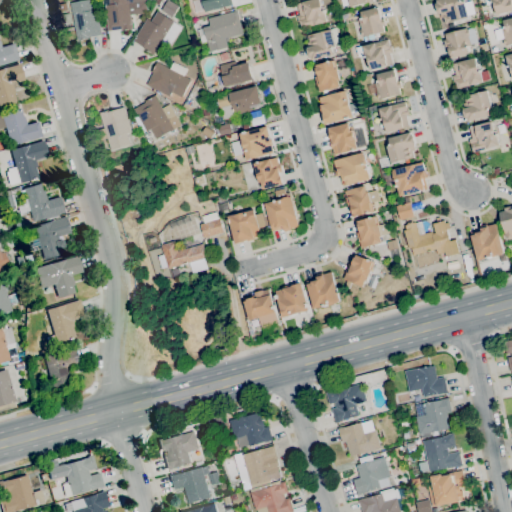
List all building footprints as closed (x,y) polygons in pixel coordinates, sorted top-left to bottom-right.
[(70,3),(84,0),(89,0),(92,12),(96,11),(100,35),(87,37),(88,38),(77,40),(70,3)] [(120,31),(120,29),(107,31),(103,0),(146,0),(148,13),(130,15),(132,30),(128,30),(128,28),(125,29),(125,31),(120,31)] [(172,17),(161,11),(167,0),(177,6),(172,17)] [(205,12),(204,10),(195,12),(191,0),(231,0),(233,5),(205,12)] [(301,28),(299,21),(298,22),(296,16),(299,15),(296,4),(312,0),(320,0),(327,23),(315,26),(315,25),(301,28)] [(348,0),(350,8),(371,1),(370,0),(348,0)] [(448,26),(448,23),(445,24),(443,17),(440,18),(439,14),(437,14),(435,4),(437,3),(436,0),(459,0),(460,1),(463,0),(464,3),(471,1),(474,14),(467,16),(468,18),(453,21),(454,25),(448,26)] [(511,10),(497,15),(494,6),(492,6),(492,4),(486,6),(484,0),(511,0),(511,10)] [(60,11),(59,4),(66,2),(67,10),(60,11)] [(363,37),(362,36),(361,36),(359,29),(361,29),(358,20),(362,19),(360,12),(377,7),(378,10),(379,10),(381,18),(380,18),(380,19),(383,18),(385,25),(383,26),(384,32),(363,37)] [(209,52),(207,42),(201,44),(197,31),(203,29),(203,28),(209,26),(207,19),(219,15),(219,12),(229,9),(230,13),(237,11),(243,34),(228,38),(229,41),(226,42),(228,47),(209,52)] [(153,55),(143,50),(144,48),(133,41),(146,19),(151,22),(157,12),(173,21),(172,22),(181,27),(169,47),(160,42),(153,55)] [(511,44),(505,46),(505,44),(504,45),(502,39),(496,41),(494,30),(505,27),(503,20),(511,17),(511,44)] [(311,61),(310,57),(309,58),(309,56),(308,56),(306,49),(307,49),(306,47),(308,47),(307,43),(309,42),(308,35),(330,29),(330,28),(336,27),(340,43),(335,44),(335,46),(331,47),(333,55),(311,61)] [(451,58),(450,55),(449,55),(447,49),(448,48),(448,46),(445,47),(443,40),(446,40),(445,34),(466,28),(466,30),(467,29),(469,35),(475,34),(477,43),(470,45),(471,47),(467,48),(468,54),(451,58)] [(370,70),(366,55),(358,57),(356,48),(378,42),(377,38),(383,36),(384,40),(388,39),(389,46),(391,46),(393,52),(389,53),(392,64),(370,70)] [(0,66),(0,41),(2,48),(14,45),(19,61),(0,66)] [(480,52),(478,45),(485,43),(487,50),(480,52)] [(457,88),(455,82),(454,82),(452,76),(456,75),(453,64),(475,58),(477,68),(478,68),(482,82),(457,88)] [(319,92),(318,86),(316,86),(314,77),(315,76),(312,66),(334,60),(339,81),(338,81),(339,87),(319,92)] [(226,87),(220,65),(236,61),(237,66),(248,63),(253,80),(226,87)] [(182,98),(171,93),(169,97),(146,85),(152,73),(151,72),(157,62),(169,69),(173,62),(187,70),(183,76),(191,80),(182,98)] [(0,107),(0,70),(20,64),(25,81),(13,85),(15,95),(14,95),(16,103),(0,107)] [(379,100),(378,98),(377,98),(376,92),(377,92),(374,82),(378,81),(376,74),(394,70),(395,73),(396,73),(398,80),(396,80),(397,82),(400,81),(402,88),(399,89),(400,94),(379,100)] [(483,81),(481,74),(487,73),(489,80),(483,81)] [(223,120),(220,108),(219,108),(216,97),(229,94),(228,93),(257,86),(261,103),(250,106),(250,110),(234,114),(234,117),(223,120)] [(324,125),(322,114),(323,114),(322,112),(321,113),(319,106),(320,105),(318,98),(323,97),(322,94),(335,91),(335,93),(346,91),(353,117),(324,125)] [(468,122),(467,119),(466,119),(465,117),(464,117),(462,111),(463,110),(463,108),(464,108),(463,104),(466,103),(464,97),(487,91),(492,108),(488,109),(489,115),(468,122)] [(156,139),(150,129),(146,132),(133,109),(145,102),(145,101),(155,96),(161,107),(169,103),(181,125),(156,139)] [(386,132),(383,120),(382,120),(379,108),(405,101),(409,115),(406,116),(409,127),(386,132)] [(110,150),(107,139),(98,141),(94,132),(104,129),(99,113),(110,110),(111,111),(124,107),(131,132),(127,134),(130,144),(110,150)] [(203,117),(201,110),(207,108),(209,114),(203,117)] [(11,147),(5,129),(0,130),(0,114),(20,109),(22,118),(24,118),(26,126),(38,123),(42,137),(11,147)] [(251,127),(248,119),(262,115),(265,124),(251,127)] [(215,125),(213,118),(221,116),(223,122),(215,125)] [(133,130),(130,124),(135,122),(138,128),(133,130)] [(243,130),(241,123),(247,122),(249,129),(243,130)] [(473,152),(471,145),(470,145),(469,139),(472,138),(469,128),(491,122),(494,132),(495,132),(499,145),(473,152)] [(334,155),(332,149),(331,149),(328,141),(330,140),(328,132),(329,132),(328,129),(348,123),(350,131),(352,130),(362,128),(366,146),(357,148),(357,149),(334,155)] [(221,136),(220,134),(216,135),(214,129),(218,128),(218,127),(229,124),(232,133),(221,136)] [(246,160),(239,134),(267,126),(270,137),(269,137),(269,139),(271,139),(273,145),(271,146),(273,153),(246,160)] [(391,163),(386,146),(390,145),(388,138),(410,132),(411,135),(412,135),(413,137),(414,137),(415,144),(414,144),(415,145),(414,146),(415,150),(412,150),(414,157),(391,163)] [(12,186),(8,172),(16,170),(10,151),(44,142),(48,157),(35,161),(36,168),(39,179),(20,185),(20,184),(12,186)] [(343,186),(340,175),(336,176),(334,170),(336,170),(333,161),(363,153),(370,179),(343,186)] [(263,190),(261,182),(258,183),(255,171),(256,171),(254,163),(277,157),(278,164),(280,164),(282,172),(280,172),(283,184),(263,190)] [(400,197),(396,182),(394,182),(392,172),(393,172),(393,170),(422,162),(424,172),(426,171),(427,177),(424,178),(427,189),(424,190),(424,191),(400,197)] [(34,223),(24,189),(41,184),(43,192),(44,191),(47,201),(59,198),(64,214),(34,223)] [(352,218),(349,206),(347,207),(345,198),(346,198),(344,192),(365,186),(366,192),(368,192),(373,212),(352,218)] [(8,198),(6,192),(20,188),(22,194),(8,198)] [(284,232),(283,228),(272,231),(265,204),(277,201),(275,191),(284,188),(287,197),(290,196),(290,197),(291,197),(299,226),(290,229),(290,231),(284,232)] [(219,203),(217,197),(225,195),(227,201),(219,203)] [(400,220),(396,206),(410,202),(414,216),(400,220)] [(511,238),(506,240),(506,237),(505,237),(498,213),(504,211),(504,208),(511,206),(511,209),(511,238)] [(235,244),(228,217),(254,210),(261,236),(254,238),(254,240),(247,241),(235,244)] [(204,238),(200,224),(203,223),(201,216),(217,212),(223,233),(204,238)] [(361,248),(359,242),(358,242),(356,233),(357,233),(354,222),(376,216),(378,225),(387,223),(390,233),(379,236),(381,243),(361,248)] [(44,261),(34,227),(66,218),(71,234),(59,238),(59,241),(62,240),(65,248),(60,249),(62,255),(44,261)] [(18,230),(15,221),(23,219),(25,227),(18,230)] [(445,257),(444,253),(437,255),(436,249),(413,255),(411,248),(408,249),(403,231),(406,230),(405,225),(408,224),(407,222),(412,221),(413,223),(415,222),(419,235),(432,232),(432,234),(435,233),(433,224),(444,221),(445,224),(448,223),(450,229),(446,230),(450,242),(455,240),(459,253),(445,257)] [(478,260),(470,233),(481,230),(480,226),(487,225),(487,226),(496,224),(504,253),(478,260)] [(388,251),(386,242),(396,240),(398,249),(388,251)] [(192,274),(189,263),(167,269),(167,267),(161,269),(157,256),(163,254),(160,245),(174,241),(177,251),(203,244),(207,257),(203,258),(207,270),(192,274)] [(0,274),(0,252),(1,254),(5,253),(9,266),(3,267),(4,273),(0,274)] [(26,266),(24,257),(31,254),(34,264),(26,266)] [(348,289),(344,287),(347,280),(343,279),(346,273),(345,273),(348,264),(349,265),(354,254),(356,255),(373,262),(374,263),(366,282),(365,281),(362,287),(351,282),(348,289)] [(58,299),(54,286),(41,289),(35,269),(77,257),(82,273),(72,276),(75,285),(73,286),(75,294),(58,299)] [(173,277),(171,270),(178,268),(180,275),(173,277)] [(313,309),(305,281),(316,278),(315,275),(322,273),(322,275),(331,272),(340,302),(337,302),(338,303),(329,306),(329,305),(313,309)] [(0,316),(0,281),(2,281),(7,297),(14,295),(17,303),(10,306),(12,313),(0,316)] [(282,318),(275,291),(282,289),(282,287),(289,285),(289,287),(291,287),(291,285),(301,283),(309,311),(282,318)] [(260,326),(258,318),(250,320),(243,298),(249,296),(254,295),(254,292),(262,290),(263,291),(268,289),(277,321),(260,326)] [(51,345),(48,337),(53,336),(46,311),(79,301),(84,317),(72,321),(74,328),(71,328),(74,338),(51,345)] [(0,329),(1,329),(1,331),(10,329),(15,344),(12,345),(14,349),(15,349),(17,356),(14,357),(16,364),(12,365),(10,358),(9,359),(9,361),(0,363),(0,329)] [(508,372),(511,370),(511,339),(502,342),(505,357),(505,356),(508,372)] [(53,391),(43,357),(74,348),(79,365),(66,368),(71,386),(53,391)] [(16,372),(14,365),(23,363),(25,369),(16,372)] [(410,400),(405,371),(434,366),(436,378),(444,377),(447,393),(410,400)] [(0,413),(0,371),(6,370),(15,402),(14,402),(15,408),(0,413)] [(335,423),(331,409),(335,408),(334,403),(329,404),(325,393),(336,390),(337,391),(361,384),(366,401),(364,401),(368,414),(335,423)] [(420,439),(415,417),(418,417),(415,405),(448,398),(451,412),(446,413),(449,429),(429,433),(430,437),(420,439)] [(239,448),(236,438),(234,438),(229,421),(259,412),(264,427),(268,426),(272,440),(249,446),(249,445),(239,448)] [(349,457),(345,442),(342,443),(337,429),(341,428),(361,423),(364,434),(375,431),(380,448),(349,457)] [(167,471),(163,456),(167,455),(166,451),(160,453),(157,440),(162,439),(162,440),(193,431),(198,449),(187,452),(190,465),(167,471)] [(420,473),(418,463),(426,461),(422,440),(447,436),(447,434),(452,433),(455,447),(447,448),(448,454),(459,452),(461,466),(420,473)] [(251,485),(245,468),(238,470),(235,458),(242,455),(241,455),(273,445),(277,459),(266,462),(268,468),(276,465),(280,479),(276,480),(275,478),(251,485)] [(357,495),(353,480),(359,478),(355,465),(360,464),(358,459),(371,455),(373,460),(384,457),(390,477),(386,478),(389,485),(357,495)] [(71,496),(65,477),(50,481),(47,470),(87,459),(87,457),(91,456),(95,469),(87,471),(89,477),(99,474),(103,488),(99,489),(99,488),(71,496)] [(188,504),(183,487),(173,490),(169,476),(206,465),(208,473),(203,475),(210,497),(188,504)] [(431,507),(427,486),(433,486),(431,476),(459,472),(459,471),(462,470),(465,486),(458,488),(458,490),(462,489),(464,501),(431,507)] [(211,486),(208,474),(217,472),(220,483),(211,486)] [(13,511),(2,511),(0,505),(0,501),(10,499),(8,494),(0,496),(0,482),(1,482),(1,483),(26,476),(31,494),(41,491),(45,503),(13,511)] [(288,511),(257,511),(257,510),(255,510),(250,493),(251,493),(250,490),(279,481),(279,483),(284,482),(288,493),(283,494),(285,499),(288,498),(292,511),(288,511)] [(361,511),(358,500),(387,492),(386,489),(392,487),(395,498),(396,498),(400,511),(361,511)] [(72,511),(69,511),(65,511),(64,505),(104,492),(109,507),(102,510),(102,511),(105,511),(72,511)] [(180,511),(183,511),(214,503),(216,511),(180,511)]
